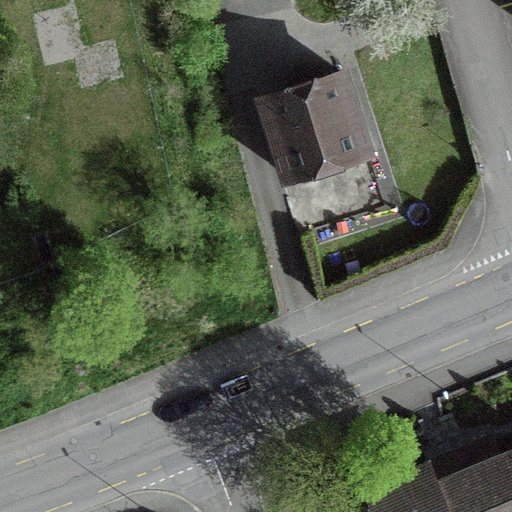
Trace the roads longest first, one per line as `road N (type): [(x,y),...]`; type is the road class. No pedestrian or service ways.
road 1 (tertiary): [(511,290),(198,421)]
road 2 (tertiary): [(198,421),(0,497)]
road 3 (residential): [(511,176),(460,0)]
